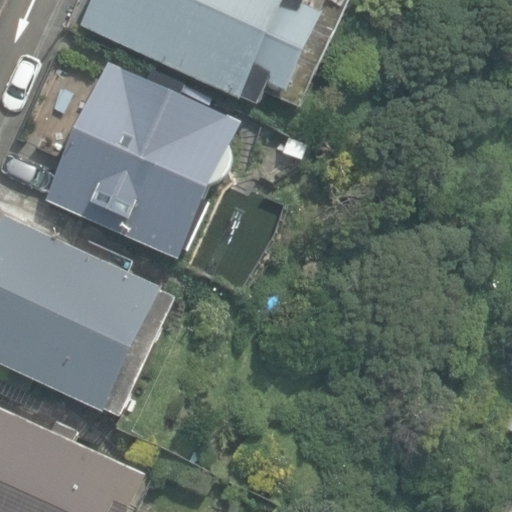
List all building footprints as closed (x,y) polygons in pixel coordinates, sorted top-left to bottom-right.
[(96,0),(83,30),(243,100),(243,99),(263,107),(268,94),(304,110),(353,0),(96,0)] [(51,200),(186,262),(221,184),(232,174),(236,166),(235,153),(247,127),(186,100),(192,86),(155,69),(149,83),(111,66),(51,200)] [(294,129),(280,163),(305,173),(318,138),(294,129)] [(0,359),(127,418),(183,299),(6,216),(0,229),(0,359)] [(0,511),(137,511),(154,476),(0,404),(0,511)]
